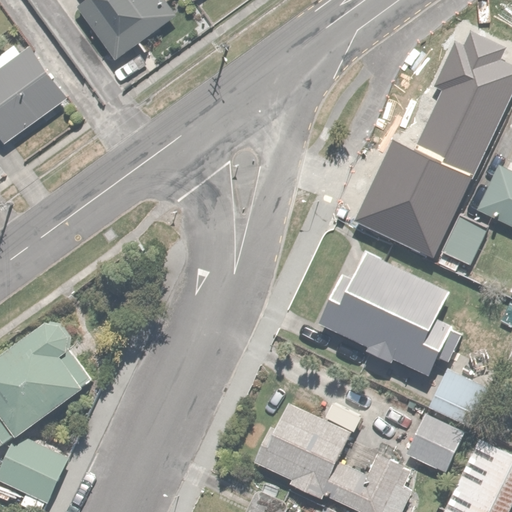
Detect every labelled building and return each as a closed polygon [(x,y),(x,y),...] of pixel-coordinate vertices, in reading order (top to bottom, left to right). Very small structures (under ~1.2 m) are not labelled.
[(179,12),(170,0),(85,0),(80,4),(119,57),(179,12)] [(0,137),(3,136),(7,142),(69,96),(33,45),(25,51),(16,39),(0,50),(0,137)] [(511,94),(450,65),(400,167),(406,170),(395,194),(389,192),(371,228),(431,257),(460,197),(464,199),(511,98),(511,94)] [(511,221),(511,167),(500,163),(480,207),(511,221)] [(492,225),(464,211),(445,249),(473,263),(492,225)] [(397,363),(401,354),(434,369),(455,324),(439,317),(452,289),(368,251),(358,275),(345,269),(322,318),(372,341),(368,350),(397,363)] [(0,444),(98,373),(55,315),(0,355),(0,444)] [(489,385),(453,366),(434,402),(470,421),(489,385)] [(352,423),(295,398),(279,433),(270,429),(258,458),(294,474),(292,478),(368,511),(404,511),(423,469),(380,450),(372,470),(338,455),(352,423)] [(465,427),(429,410),(410,454),(446,470),(465,427)] [(69,454),(23,432),(21,431),(0,475),(22,486),(14,503),(32,511),(33,511),(41,496),(48,499),(69,454)] [(510,511),(511,508),(511,446),(483,433),(445,511),(510,511)] [(346,511),(329,505),(325,503),(321,511),(284,511),(290,500),(255,485),(243,511),(346,511)]
